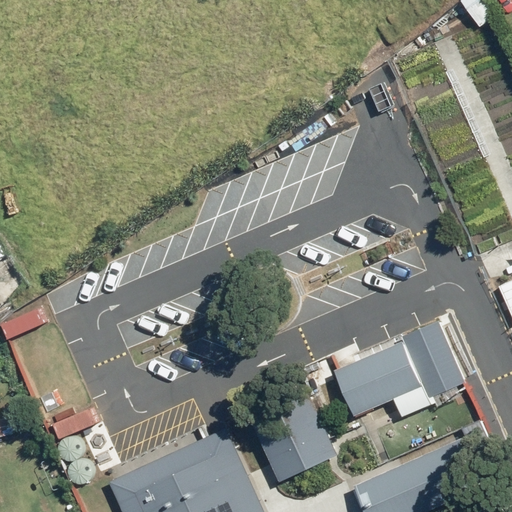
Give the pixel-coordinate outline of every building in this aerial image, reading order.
[(486,0),(466,0),(463,2),(484,29),(500,17),(486,0)] [(0,235),(0,268),(7,279),(22,268),(0,235)] [(511,281),(500,287),(511,315),(511,281)] [(468,384),(441,322),(404,338),(431,400),(468,384)] [(338,371),(336,372),(356,418),(423,389),(404,343),(354,364),(347,349),(332,356),(338,371)] [(335,381),(328,367),(326,361),(302,371),(311,391),(335,381)] [(281,484),(339,456),(307,388),(249,414),(281,484)] [(116,447),(146,511),(273,511),(222,399),(116,447)] [(92,434),(57,450),(66,472),(101,456),(92,434)] [(432,511),(485,489),(464,440),(355,486),(366,511),(432,511)] [(51,462),(32,470),(45,500),(64,493),(51,462)]
